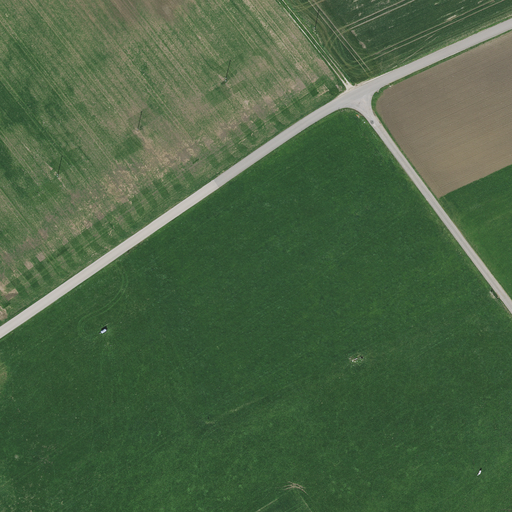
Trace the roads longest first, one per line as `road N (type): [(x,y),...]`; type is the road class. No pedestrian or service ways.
road 1 (residential): [(511,24),(245,154),(0,327)]
road 2 (track): [(356,94),(511,308)]
road 3 (track): [(356,94),(279,0)]
